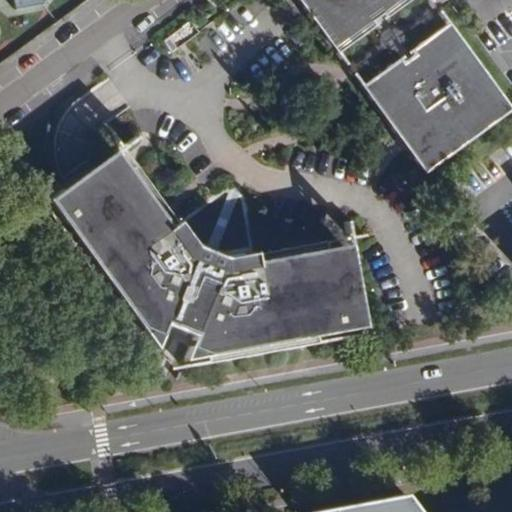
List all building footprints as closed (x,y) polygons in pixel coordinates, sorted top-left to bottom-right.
[(329,44),(335,52),(359,35),(360,36),(370,27),(367,21),(375,15),(381,11),(385,16),(391,12),(392,13),(397,9),(397,8),(406,0),(295,0),(297,2),(301,8),(300,8),(305,14),(306,13),(325,39),(324,40),(328,45),(329,44)] [(367,21),(370,27),(379,20),(385,16),(381,11),(375,15),(367,21)] [(385,69),(361,88),(368,95),(366,97),(370,102),(372,101),(391,126),(390,128),(394,134),(396,133),(414,158),(413,160),(416,164),(418,164),(424,171),(447,154),(448,156),(454,151),(453,150),(479,131),(480,132),(485,127),(485,126),(509,108),(503,101),(504,100),(500,94),(499,95),(480,69),(482,68),(477,63),(476,64),(457,38),(458,37),(454,31),(452,32),(446,24),(422,42),(421,41),(416,45),(417,46),(411,50),(415,56),(410,59),(400,66),(396,62),(391,65),(390,64),(384,68),(385,69)] [(406,54),(396,62),(400,66),(410,59),(415,56),(411,50),(406,54)] [(59,192),(45,203),(74,243),(69,247),(76,257),(75,258),(78,263),(80,262),(100,289),(98,290),(101,295),(103,294),(123,321),(122,322),(125,328),(127,326),(134,336),(139,334),(153,353),(162,330),(178,335),(192,340),(183,363),(206,359),(207,365),(221,362),(221,365),(229,363),(229,361),(260,355),(260,357),(267,355),(267,354),(298,348),(298,349),(306,347),(306,346),(318,344),(317,338),(365,328),(362,310),(356,311),(343,248),(328,250),(325,243),(318,244),(319,246),(287,252),(286,250),(281,251),(280,253),(254,257),(254,256),(245,257),(245,259),(225,262),(195,250),(176,225),(175,226),(171,221),(167,224),(160,214),(164,211),(160,206),(161,204),(156,199),(155,200),(136,175),(137,174),(133,169),(127,173),(117,160),(63,197),(59,192)] [(164,211),(160,214),(167,224),(171,221),(166,214),(164,211)] [(418,511),(405,493),(305,511),(304,511),(418,511)]
